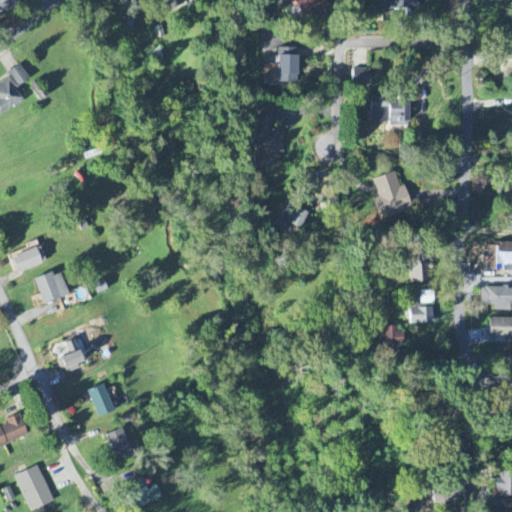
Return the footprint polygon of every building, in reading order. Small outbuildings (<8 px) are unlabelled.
[(0,0),(0,12),(13,10),(11,0),(0,0)] [(164,0),(167,9),(196,0),(164,0)] [(329,7),(326,0),(294,0),(293,1),(303,21),(329,7)] [(384,0),(385,11),(418,9),(417,0),(384,0)] [(297,49),(277,49),(276,84),(297,84),(297,49)] [(0,85),(0,115),(22,102),(14,90),(29,81),(19,66),(6,74),(9,80),(0,85)] [(371,86),(371,71),(352,70),(351,86),(371,86)] [(370,102),(371,126),(409,125),(408,101),(370,102)] [(283,134),(272,134),(272,109),(253,109),(253,169),(276,168),(276,158),(283,158),(283,134)] [(411,209),(404,186),(399,188),(394,174),(373,181),(378,198),(373,200),(379,219),(411,209)] [(277,222),(299,231),(306,214),(294,208),(294,209),(284,205),(277,222)] [(511,273),(511,245),(485,245),(484,272),(511,273)] [(16,273),(45,265),(41,249),(12,257),(16,273)] [(409,284),(430,283),(429,258),(408,258),(409,284)] [(60,273),(35,281),(43,306),(68,298),(60,273)] [(494,310),(511,310),(511,289),(481,289),(480,306),(494,307),(494,310)] [(409,301),(409,326),(433,325),(433,306),(433,292),(418,292),(419,301),(409,301)] [(489,339),(511,339),(511,319),(490,319),(489,339)] [(376,328),(376,343),(371,343),(372,352),(403,352),(403,328),(376,328)] [(504,368),(511,367),(511,353),(503,353),(504,368)] [(98,419),(114,413),(102,385),(86,392),(98,419)] [(0,448),(27,437),(18,416),(5,421),(7,426),(0,428),(0,448)] [(115,462),(131,457),(123,431),(106,436),(115,462)] [(29,511),(33,511),(54,502),(37,468),(14,479),(29,511)] [(511,498),(511,472),(498,473),(497,498),(511,498)] [(160,502),(156,487),(146,490),(142,480),(127,485),(135,510),(160,502)] [(432,487),(432,503),(469,502),(469,486),(432,487)]
